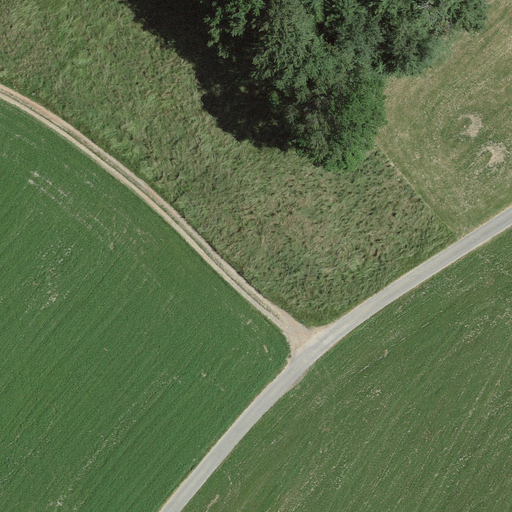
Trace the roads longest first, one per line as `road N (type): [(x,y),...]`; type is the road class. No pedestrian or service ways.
road 1 (unclassified): [(511,214),(317,347),(169,511)]
road 2 (track): [(317,347),(183,226),(0,89)]
